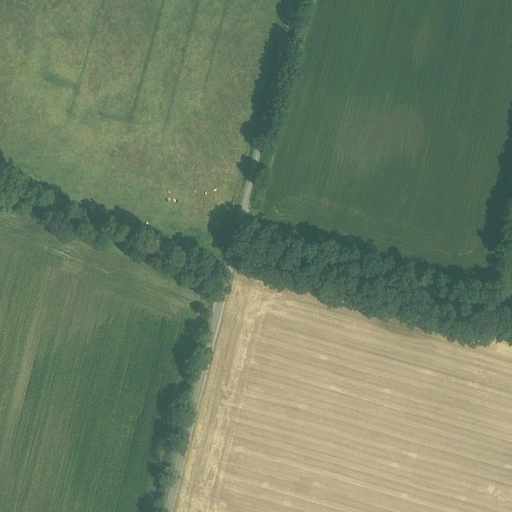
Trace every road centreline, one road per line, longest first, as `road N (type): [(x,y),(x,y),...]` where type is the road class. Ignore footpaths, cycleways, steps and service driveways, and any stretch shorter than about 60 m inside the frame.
road 1 (unclassified): [(298,0),(164,511)]
road 2 (track): [(221,279),(0,185)]
